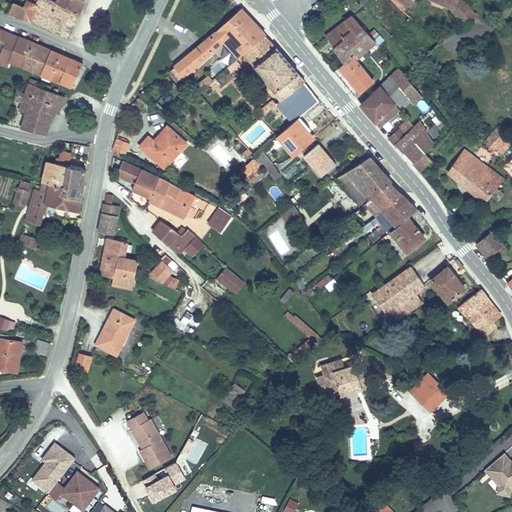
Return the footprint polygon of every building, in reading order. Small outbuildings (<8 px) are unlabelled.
[(68,39),(78,14),(57,4),(50,0),(31,0),(34,2),(35,0),(39,0),(33,11),(13,2),(7,12),(68,39)] [(78,14),(85,0),(59,0),(57,4),(78,14)] [(199,12),(205,0),(183,0),(182,4),(199,12)] [(399,0),(368,0),(363,5),(380,22),(402,3),(399,0)] [(408,9),(418,0),(417,0),(399,0),(402,3),(408,9)] [(457,0),(433,0),(454,10),(457,0)] [(479,14),(465,0),(457,0),(454,10),(467,26),(479,14)] [(245,54),(266,35),(244,9),(178,68),(183,73),(186,77),(224,42),(239,60),(245,54)] [(352,13),(347,18),(360,32),(366,27),(352,13)] [(339,48),(360,32),(347,18),(325,33),(339,48)] [(17,60),(26,36),(0,24),(0,56),(4,59),(6,55),(17,60)] [(357,58),(378,41),(366,27),(360,32),(339,48),(347,60),(357,58)] [(304,80),(266,35),(245,54),(283,99),(304,80)] [(35,66),(46,44),(45,44),(26,36),(17,60),(35,66)] [(35,66),(45,70),(50,59),(59,62),(64,51),(46,44),(35,66)] [(65,78),(77,56),(64,51),(59,62),(50,59),(45,70),(65,78)] [(376,80),(357,58),(347,60),(337,66),(359,94),(376,80)] [(232,74),(241,66),(237,61),(228,70),(232,74)] [(401,67),(380,85),(400,109),(401,109),(411,100),(414,104),(424,96),(401,67)] [(176,79),(183,73),(178,68),(171,74),(176,79)] [(214,82),(208,75),(195,87),(201,94),(214,82)] [(321,101),(304,80),(283,99),(278,104),(294,123),(300,119),(321,101)] [(20,93),(22,87),(16,84),(13,91),(15,91),(20,93)] [(63,95),(55,92),(50,91),(47,90),(39,87),(35,86),(26,84),(23,94),(29,95),(34,93),(60,102),(63,95)] [(400,109),(380,85),(359,103),(380,128),(400,109)] [(46,130),(60,102),(34,93),(29,95),(23,94),(20,93),(15,91),(13,96),(20,99),(19,105),(26,108),(20,124),(46,130)] [(267,114),(278,104),(273,99),(262,108),(267,114)] [(429,130),(420,119),(415,125),(408,118),(388,137),(396,145),(397,144),(427,131),(429,130)] [(290,149),(311,132),(300,119),(294,123),(279,136),(290,149)] [(511,145),(511,142),(498,126),(486,137),(501,154),(511,145)] [(436,142),(427,131),(397,144),(409,158),(413,163),(426,151),(436,142)] [(165,172),(188,149),(172,132),(158,147),(151,140),(142,150),(165,172)] [(295,156),(316,138),(311,132),(290,149),(295,156)] [(125,158),(130,145),(117,140),(114,148),(113,152),(125,158)] [(338,164),(321,144),(306,158),(323,178),(338,164)] [(60,172),(65,149),(47,145),(41,168),(60,172)] [(505,179),(466,148),(449,172),(488,202),(493,195),(502,201),(507,194),(499,188),(505,179)] [(79,182),(85,154),(65,149),(60,172),(59,178),(79,182)] [(273,165),(261,151),(255,156),(266,171),(267,170),(273,165)] [(420,171),(434,159),(426,151),(413,163),(420,171)] [(394,181),(372,155),(337,179),(352,198),(341,208),(352,220),(374,201),(383,212),(403,194),(393,183),(394,181)] [(259,174),(256,169),(259,165),(254,159),(242,169),(251,180),(259,174)] [(276,180),(281,176),(278,172),(278,170),(273,165),(267,170),(276,180)] [(139,190),(145,177),(127,167),(121,180),(139,190)] [(79,182),(59,178),(60,172),(41,168),(40,174),(34,173),(29,194),(41,197),(43,188),(76,196),(79,182)] [(20,189),(25,175),(15,172),(11,186),(20,189)] [(156,205),(166,186),(145,177),(139,190),(136,195),(156,205)] [(197,213),(182,206),(187,197),(166,186),(156,205),(155,207),(190,225),(197,213)] [(38,208),(41,197),(29,194),(25,204),(38,208)] [(385,226),(412,204),(403,194),(383,212),(378,216),(385,226)] [(111,207),(113,200),(106,198),(104,204),(111,207)] [(116,236),(121,218),(113,215),(114,209),(111,207),(104,204),(99,232),(116,236)] [(412,217),(419,211),(412,204),(385,226),(392,233),(394,232),(412,217)] [(308,220),(297,208),(285,218),(295,230),(308,220)] [(227,240),(236,225),(222,215),(212,230),(227,240)] [(22,217),(19,226),(32,230),(34,222),(22,217)] [(410,252),(428,237),(412,217),(394,232),(410,252)] [(188,251),(198,237),(192,230),(189,234),(185,240),(180,236),(163,222),(156,233),(171,245),(169,248),(180,256),(185,249),(188,251)] [(488,258),(505,244),(492,229),(476,242),(476,243),(478,245),(488,258)] [(185,240),(189,234),(184,231),(180,236),(185,240)] [(134,279),(137,262),(124,259),(127,243),(108,239),(104,260),(111,261),(110,268),(107,268),(105,277),(114,279),(113,282),(129,285),(131,279),(134,279)] [(182,258),(188,251),(185,249),(180,256),(182,258)] [(169,284),(180,264),(168,254),(155,278),(168,283),(169,284)] [(110,268),(111,261),(104,260),(100,275),(105,277),(107,268),(110,268)] [(419,293),(428,287),(415,268),(377,295),(390,314),(394,311),(419,293)] [(468,288),(452,268),(435,281),(450,302),(468,288)] [(238,296),(248,285),(232,269),(221,280),(238,296)] [(131,291),(134,279),(131,279),(129,285),(113,282),(112,287),(131,291)] [(289,288),(280,298),(284,302),(294,293),(289,288)] [(498,318),(503,314),(484,290),(463,305),(486,336),(496,329),(497,331),(504,326),(498,318)] [(401,320),(426,302),(419,293),(394,311),(401,320)] [(320,341),(280,302),(273,309),(313,347),(320,341)] [(115,356),(135,322),(114,310),(95,344),(115,356)] [(0,326),(12,331),(16,321),(0,315),(0,326)] [(24,340),(0,336),(0,370),(18,374),(24,340)] [(39,340),(36,351),(46,354),(50,343),(39,340)] [(77,353),(73,368),(85,371),(89,356),(77,353)] [(377,383),(369,362),(359,365),(358,361),(351,363),(348,355),(326,363),(328,371),(324,373),(329,390),(341,386),(343,391),(344,394),(354,391),(352,386),(364,382),(365,387),(377,383)] [(329,390),(324,373),(318,375),(325,397),(343,391),(341,386),(329,390)] [(443,383),(434,373),(416,389),(432,406),(447,391),(441,385),(443,383)] [(365,387),(364,382),(352,386),(354,391),(365,387)] [(233,409),(244,394),(235,387),(224,402),(233,409)] [(436,410),(451,396),(447,391),(432,406),(436,410)] [(345,402),(355,426),(371,420),(362,396),(345,402)] [(171,454),(150,417),(147,418),(143,411),(124,421),(128,430),(132,429),(142,447),(139,449),(135,450),(146,469),(171,454)] [(142,447),(132,429),(128,430),(139,449),(142,447)] [(55,478),(72,457),(66,452),(68,450),(54,439),(41,455),(47,460),(45,463),(42,461),(31,475),(47,488),(55,478)] [(511,454),(506,448),(487,464),(501,480),(511,482),(511,454)] [(178,462),(142,477),(152,500),(178,489),(175,483),(185,479),(178,462)] [(81,506),(98,485),(77,468),(64,484),(55,478),(47,488),(46,489),(55,496),(60,489),(81,506)] [(511,490),(511,482),(501,480),(500,488),(511,490)] [(393,511),(374,493),(365,503),(373,511),(393,511)] [(62,495),(58,500),(68,508),(72,503),(62,495)] [(283,511),(284,511),(293,511),(299,502),(289,498),(283,511)] [(121,511),(120,511),(118,511),(112,511),(114,511),(104,503),(97,511),(121,511)]
